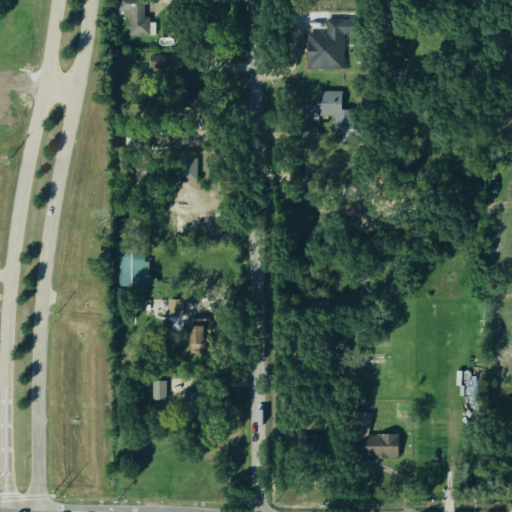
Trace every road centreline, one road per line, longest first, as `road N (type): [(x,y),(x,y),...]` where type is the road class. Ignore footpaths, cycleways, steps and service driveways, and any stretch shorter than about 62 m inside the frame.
road 1 (secondary): [(35,511),(38,316),(87,0)]
road 2 (residential): [(258,511),(260,0)]
road 3 (secondary): [(55,0),(4,312),(3,386)]
road 4 (secondary): [(3,386),(1,511)]
